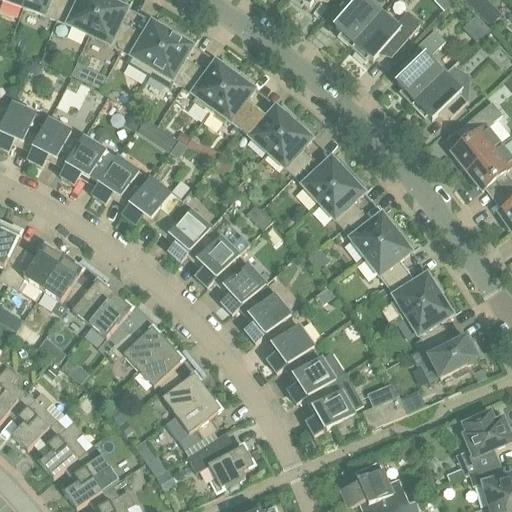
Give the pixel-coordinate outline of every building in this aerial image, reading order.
[(0,0),(0,2),(23,11),(26,0),(0,0)] [(26,0),(23,11),(57,23),(66,0),(26,0)] [(80,0),(78,4),(69,0),(66,0),(57,23),(89,38),(107,0),(80,0)] [(114,50),(121,53),(134,30),(122,25),(128,12),(123,10),(125,5),(113,0),(107,0),(89,38),(114,50)] [(287,0),(302,10),(304,6),(309,10),(316,0),(319,0),(327,5),(330,0),(287,0)] [(338,39),(352,51),(384,14),(371,2),(371,0),(348,0),(337,13),(346,21),(337,32),(341,36),(338,39)] [(444,11),(455,0),(437,0),(435,2),(444,11)] [(467,0),(466,2),(492,29),(502,19),(484,0),(467,0)] [(369,60),(373,63),(382,53),(391,61),(408,42),(421,27),(407,14),(397,25),(384,14),(352,51),(365,63),(369,60)] [(127,66),(148,79),(175,33),(159,24),(157,28),(152,25),(145,37),(134,30),(121,53),(131,59),(127,66)] [(173,84),(183,90),(197,68),(186,62),(193,49),(189,47),(191,43),(175,33),(148,79),(169,92),(173,84)] [(399,95),(412,109),(444,77),(445,78),(448,75),(432,58),(446,45),(435,34),(417,51),(418,52),(400,70),(409,78),(398,88),(402,92),(399,95)] [(44,55),(40,64),(48,68),(52,59),(44,55)] [(42,68),(32,64),(28,74),(38,77),(42,68)] [(194,104),(209,115),(238,75),(223,64),(221,68),(216,64),(208,76),(197,68),(183,90),(197,100),(194,104)] [(428,119),(432,123),(442,113),(450,122),(468,105),(470,78),(454,70),(448,75),(445,78),(444,77),(412,109),(424,122),(428,119)] [(227,122),(241,132),(257,112),(247,104),(255,93),(250,90),(253,86),(238,75),(209,115),(224,126),(227,122)] [(467,175),(502,147),(488,130),(502,118),(492,106),(464,128),(474,140),(452,157),(467,175)] [(41,138),(49,123),(13,107),(10,113),(0,136),(0,151),(9,156),(14,142),(35,151),(41,138)] [(0,136),(10,113),(0,109),(0,136)] [(241,132),(267,156),(297,122),(284,110),(280,114),(276,110),(267,121),(257,112),(241,132)] [(141,123),(131,117),(124,127),(134,133),(141,123)] [(267,156),(294,180),(313,161),(303,152),(312,142),(308,138),(311,135),(297,122),(267,156)] [(68,168),(81,146),(68,140),(71,134),(49,123),(41,138),(35,151),(28,164),(42,171),(48,158),(68,168)] [(184,146),(189,140),(182,135),(177,141),(184,146)] [(194,153),(200,145),(192,139),(186,148),(194,153)] [(109,175),(118,161),(84,141),(81,146),(68,168),(61,181),(74,189),(81,176),(100,187),(109,175)] [(178,144),(170,156),(179,161),(187,150),(178,144)] [(511,187),(511,159),(502,147),(467,175),(482,194),(503,177),(511,187)] [(139,174),(118,161),(109,175),(100,187),(92,199),(105,208),(113,196),(132,208),(141,196),(151,183),(139,174)] [(294,180),(319,206),(352,175),(339,162),(336,165),(332,161),(321,171),(313,161),(294,180)] [(319,206),(343,232),(363,215),(354,206),(365,196),(361,192),(364,189),(352,175),(319,206)] [(171,198),(151,183),(141,196),(132,208),(123,220),(135,229),(144,217),(162,231),(171,220),(181,206),(171,198)] [(181,266),(190,255),(207,236),(211,231),(192,215),(181,206),(171,220),(162,231),(179,245),(169,256),(181,266)] [(511,208),(499,217),(511,235),(511,208)] [(343,232),(365,261),(401,233),(389,219),(386,221),(382,217),(371,226),(363,215),(343,232)] [(272,224),(264,217),(255,226),(263,233),(272,224)] [(0,279),(0,283),(8,288),(28,253),(17,247),(22,235),(2,226),(0,229),(0,269),(4,271),(0,279)] [(227,271),(237,261),(239,258),(211,231),(207,236),(190,255),(206,271),(196,281),(207,292),(217,281),(227,271)] [(365,261),(387,289),(408,274),(401,264),(412,255),(408,251),(412,248),(401,233),(365,261)] [(24,283),(43,295),(65,261),(46,249),(41,257),(30,250),(28,253),(8,288),(18,294),(24,283)] [(329,264),(320,252),(309,262),(318,273),(329,264)] [(60,321),(71,306),(96,272),(83,262),(78,270),(65,261),(43,295),(58,305),(51,315),(60,321)] [(232,319),(243,309),(253,299),(266,287),(249,269),(247,271),(237,261),(227,271),(217,281),(232,298),(222,307),(232,319)] [(90,330),(115,298),(104,289),(110,281),(96,272),(71,306),(76,310),(73,315),(90,330)] [(402,323),(406,320),(406,319),(444,295),(434,280),(430,282),(427,277),(415,285),(408,274),(387,289),(396,304),(392,306),(402,323)] [(253,299),(243,309),(257,326),(246,335),(255,347),(266,338),(286,322),(291,318),(275,298),(266,287),(253,299)] [(414,346),(418,354),(448,337),(441,326),(453,318),(450,313),(454,311),(444,295),(406,319),(406,320),(420,342),(414,346)] [(107,361),(112,355),(130,335),(121,327),(133,312),(115,298),(90,330),(106,343),(98,352),(107,361)] [(15,318),(8,331),(17,335),(23,323),(15,318)] [(288,369),(311,352),(314,350),(299,329),(294,333),(286,322),(266,338),(279,356),(268,364),(277,377),(288,369)] [(124,360),(139,375),(168,348),(153,331),(139,344),(130,335),(112,355),(121,363),(124,360)] [(422,368),(430,385),(439,380),(440,383),(453,375),(457,381),(469,375),(466,370),(479,363),(476,358),(480,356),(474,344),(470,346),(467,341),(454,348),(448,337),(418,354),(424,366),(422,368)] [(46,340),(38,351),(45,357),(54,346),(46,340)] [(159,387),(163,393),(180,379),(174,373),(184,364),(168,348),(139,375),(154,392),(159,387)] [(319,364),(311,352),(288,369),(300,387),(288,395),(296,408),(309,400),(330,386),(336,383),(322,362),(319,364)] [(71,379),(81,387),(89,377),(80,369),(71,379)] [(0,427),(11,414),(26,395),(14,386),(19,379),(7,370),(1,377),(0,376),(0,427)] [(51,372),(46,378),(52,383),(57,377),(51,372)] [(346,377),(336,383),(330,386),(309,400),(319,419),(307,426),(314,439),(338,426),(340,430),(352,424),(350,420),(354,418),(352,414),(363,408),(346,377)] [(163,402),(176,420),(208,396),(195,378),(185,385),(180,379),(163,393),(168,398),(163,402)] [(381,392),(386,405),(399,400),(394,387),(381,392)] [(28,454),(41,441),(57,424),(47,413),(53,407),(42,396),(35,403),(26,395),(11,414),(24,427),(12,439),(28,454)] [(179,445),(186,456),(214,436),(206,425),(222,414),(208,396),(176,420),(166,428),(179,445)] [(409,398),(400,402),(407,418),(416,414),(409,398)] [(362,415),(370,434),(407,418),(400,402),(399,400),(386,405),(362,415)] [(118,428),(128,419),(118,407),(108,415),(118,428)] [(469,478),(500,467),(494,453),(511,444),(511,436),(509,430),(507,431),(503,422),(490,427),(486,417),(460,429),(470,453),(456,459),(461,471),(464,478),(465,480),(469,478)] [(54,482),(68,470),(86,455),(77,443),(83,437),(74,426),(66,432),(57,424),(41,441),(53,455),(40,466),(54,482)] [(120,430),(126,438),(132,433),(126,425),(120,430)] [(211,484),(217,496),(246,480),(243,476),(255,470),(244,450),(227,458),(221,447),(218,441),(187,461),(189,464),(196,477),(209,470),(215,482),(211,484)] [(141,458),(151,451),(145,443),(135,450),(141,458)] [(76,511),(77,511),(92,502),(112,489),(119,484),(102,459),(94,464),(86,455),(68,470),(79,485),(65,495),(76,511)] [(392,511),(398,510),(409,506),(401,488),(389,489),(379,465),(365,471),(369,481),(359,485),(360,487),(340,496),(346,511),(348,511),(360,507),(362,511),(369,508),(370,511),(392,511)] [(483,486),(490,509),(511,502),(511,477),(504,480),(500,467),(469,478),(473,489),(483,486)] [(461,471),(447,477),(450,484),(464,478),(461,471)] [(127,511),(135,508),(128,495),(119,499),(112,489),(92,502),(97,511),(127,511)] [(511,511),(511,502),(490,509),(490,511),(511,511)]
